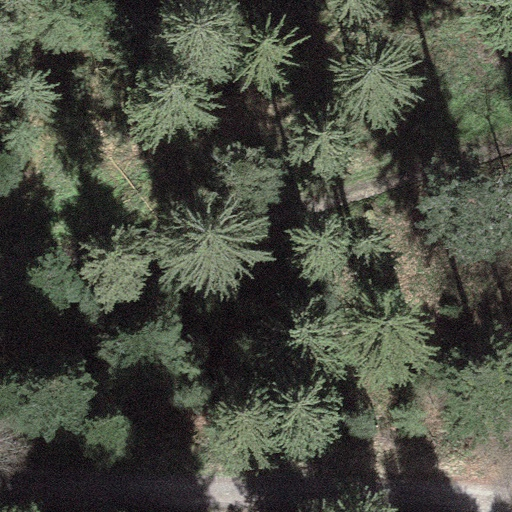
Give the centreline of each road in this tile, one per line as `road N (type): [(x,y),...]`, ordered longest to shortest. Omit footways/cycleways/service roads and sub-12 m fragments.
road 1 (track): [(511,132),(0,269)]
road 2 (track): [(511,509),(452,497),(0,503)]
